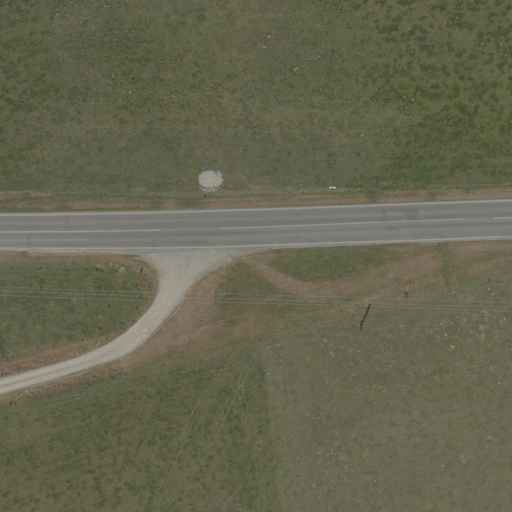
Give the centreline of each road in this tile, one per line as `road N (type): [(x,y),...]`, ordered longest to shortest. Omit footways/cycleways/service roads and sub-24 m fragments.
road 1 (secondary): [(183,229),(511,218)]
road 2 (unclassified): [(0,396),(139,348),(183,287),(183,229)]
road 3 (secondary): [(0,228),(183,229)]
